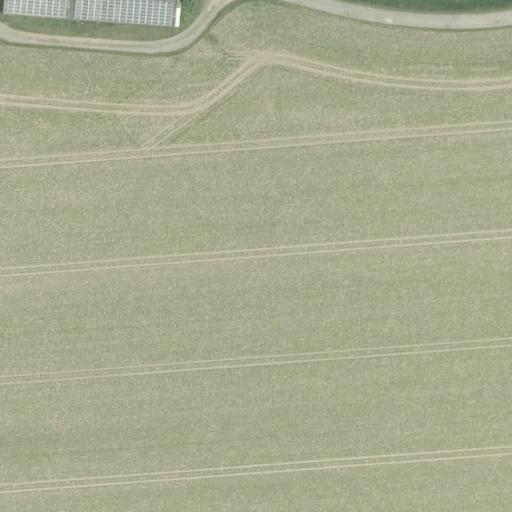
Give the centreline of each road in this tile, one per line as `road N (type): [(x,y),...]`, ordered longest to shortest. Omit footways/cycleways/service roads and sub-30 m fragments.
road 1 (track): [(0,22),(29,31),(184,37),(211,0)]
road 2 (track): [(315,0),(370,15),(511,14)]
